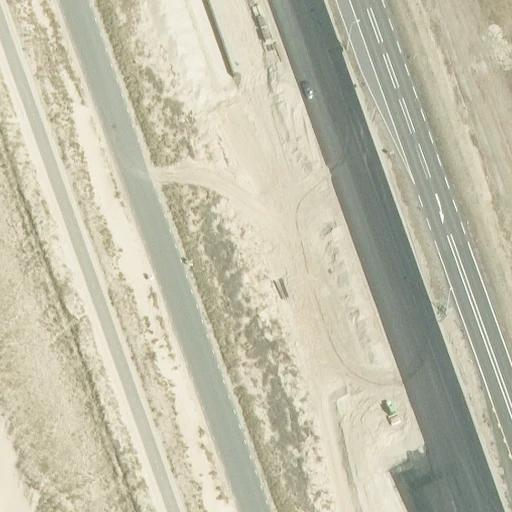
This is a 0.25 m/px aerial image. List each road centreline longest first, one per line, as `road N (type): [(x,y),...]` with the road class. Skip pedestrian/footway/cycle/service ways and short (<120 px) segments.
road 1 (unclassified): [(72,0),(254,511)]
road 2 (trunk): [(302,37),(470,511)]
road 3 (secondary): [(511,418),(367,22)]
